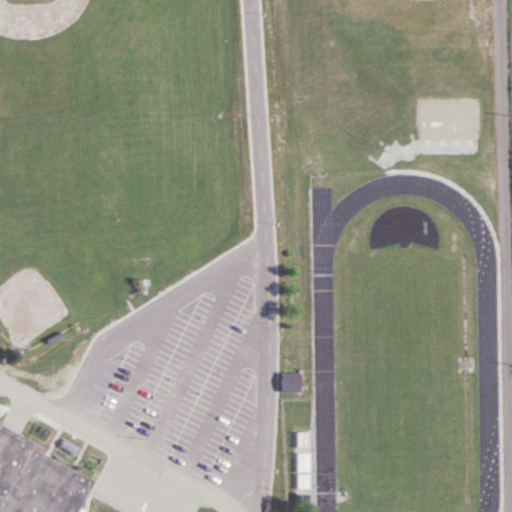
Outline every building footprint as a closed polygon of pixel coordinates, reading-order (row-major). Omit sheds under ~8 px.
[(460,359),(460,374),(473,374),(473,359),(460,359)] [(301,374),(281,374),(281,393),(301,393),(301,374)] [(0,511),(0,425),(33,442),(31,447),(93,482),(77,511),(0,511)] [(310,434),(297,434),(297,450),(310,450),(310,434)] [(310,491),(310,453),(296,453),(296,491),(310,491)]
